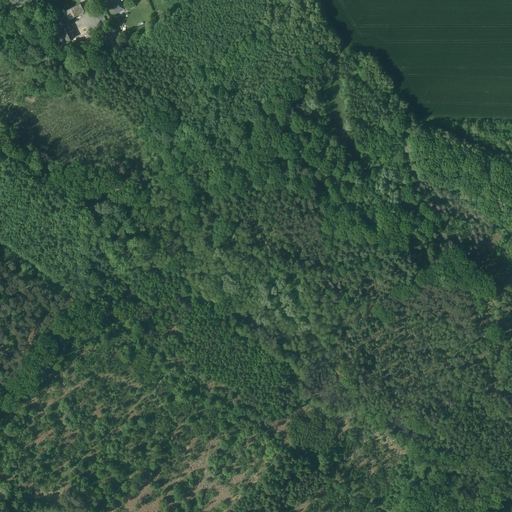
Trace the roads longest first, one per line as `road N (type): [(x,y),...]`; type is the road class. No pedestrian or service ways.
road 1 (track): [(382,511),(0,238)]
road 2 (track): [(511,163),(427,124),(373,52),(347,49),(315,0)]
road 3 (track): [(174,364),(64,477)]
